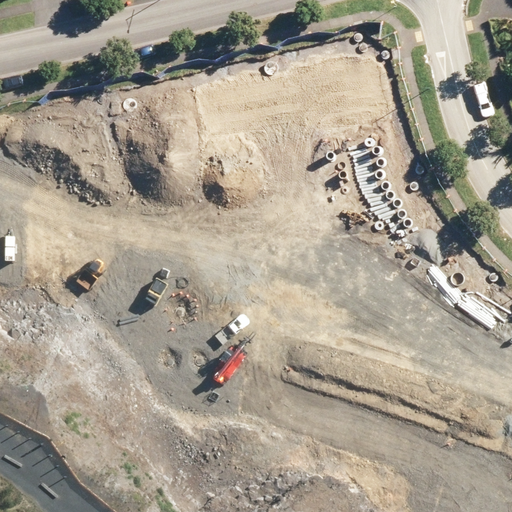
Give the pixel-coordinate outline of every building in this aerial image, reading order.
[(375,93),(360,36),(280,57),(295,114),(375,93)] [(279,116),(265,58),(184,79),(199,136),(279,116)] [(389,133),(381,103),(334,116),(342,146),(389,133)] [(84,163),(69,106),(0,123),(0,169),(4,184),(84,163)] [(400,171),(392,141),(345,154),(353,184),(400,171)] [(233,192),(224,162),(177,176),(186,206),(233,192)] [(101,228),(86,170),(6,191),(21,248),(101,228)] [(411,207),(402,177),(355,190),(364,220),(411,207)] [(246,234),(237,204),(191,217),(199,247),(246,234)] [(421,244),(412,214),(365,227),(374,257),(421,244)] [(107,266),(99,236),(52,249),(60,279),(107,266)] [(261,276),(253,247),(206,260),(214,290),(261,276)] [(511,299),(470,268),(437,311),(511,367),(511,299)] [(309,320),(301,290),(254,303),(262,333),(309,320)] [(360,356),(351,326),(304,340),(313,369),(360,356)] [(414,397),(406,367),(359,380),(367,410),(414,397)] [(479,429),(471,399),(424,412),(432,442),(479,429)]
